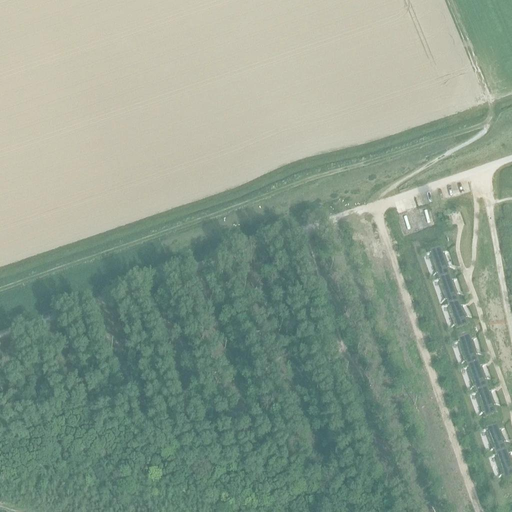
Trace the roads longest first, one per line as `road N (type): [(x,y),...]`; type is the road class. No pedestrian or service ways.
road 1 (track): [(0,293),(488,121)]
road 2 (track): [(324,216),(0,333)]
road 3 (residential): [(511,158),(376,203)]
road 4 (track): [(376,203),(488,121)]
road 5 (track): [(488,121),(483,84),(450,0)]
